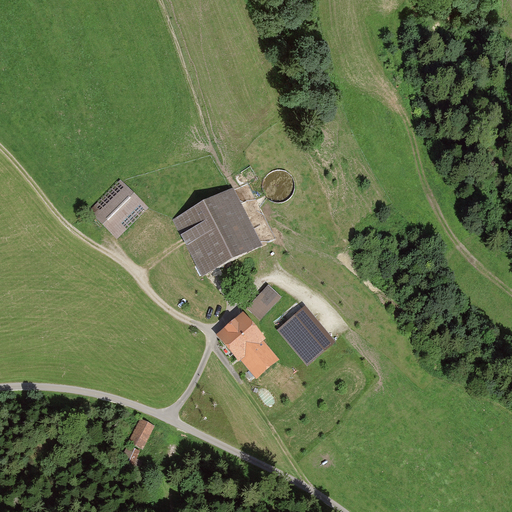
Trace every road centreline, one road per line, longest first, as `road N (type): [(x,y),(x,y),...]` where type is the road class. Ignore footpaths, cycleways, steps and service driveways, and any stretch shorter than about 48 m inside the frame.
road 1 (residential): [(344,511),(171,420),(101,395),(0,387)]
road 2 (track): [(0,143),(72,230),(128,265),(179,316),(218,334)]
road 3 (track): [(305,488),(213,345)]
